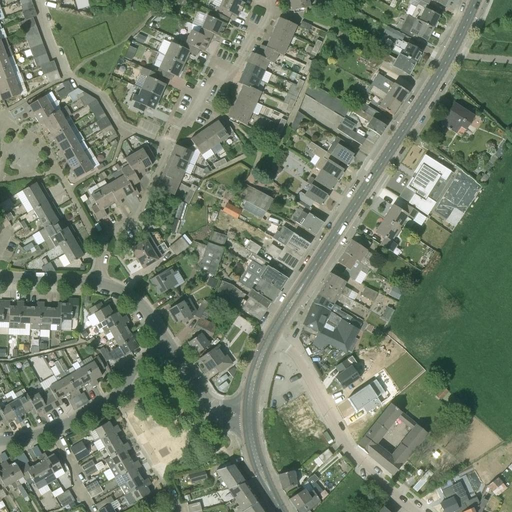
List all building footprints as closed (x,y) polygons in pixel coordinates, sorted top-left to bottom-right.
[(234,0),(221,0),(216,13),(228,19),(230,13),(237,17),(243,4),(234,0)] [(308,0),(288,0),(291,11),(310,7),(308,0)] [(419,1),(411,17),(415,19),(418,21),(433,28),(439,16),(426,9),(428,5),(419,0),(419,1)] [(131,3),(133,9),(140,7),(139,1),(131,3)] [(27,9),(29,13),(30,12),(35,11),(31,2),(22,6),(24,10),(27,9)] [(35,11),(30,12),(29,13),(27,9),(24,10),(21,11),(24,20),(32,18),(37,16),(35,11)] [(206,15),(200,28),(212,34),(219,37),(228,19),(216,13),(215,12),(213,18),(206,15)] [(21,32),(36,27),(32,18),(24,20),(17,23),(21,32)] [(275,28),(292,36),(296,26),(279,18),(275,28)] [(415,19),(408,32),(426,41),(433,28),(418,21),(415,19)] [(308,31),(310,26),(301,22),(299,27),(308,31)] [(24,41),(26,40),(39,36),(36,27),(21,32),(24,41)] [(190,30),(185,44),(199,50),(204,52),(212,34),(200,28),(198,34),(190,30)] [(288,45),(292,36),(275,28),(270,38),(288,45)] [(404,35),(399,32),(394,30),(390,36),(401,42),(404,35)] [(138,34),(135,41),(143,44),(145,38),(138,34)] [(29,50),(42,45),(39,36),(26,40),(29,50)] [(278,54),(283,56),(288,45),(270,38),(266,48),(278,53),(278,54)] [(170,42),(164,56),(183,64),(189,52),(196,56),(199,50),(185,44),(183,48),(170,42)] [(400,55),(414,63),(421,52),(406,44),(400,55)] [(33,58),(46,54),(42,45),(29,50),(33,58)] [(274,64),(278,54),(278,53),(266,48),(261,45),(257,55),(256,56),(269,61),(268,62),(274,64)] [(369,59),(380,65),(383,61),(408,75),(414,63),(400,55),(398,54),(395,59),(378,50),(376,53),(373,52),(369,59)] [(247,63),(264,71),(268,62),(269,61),(256,56),(257,55),(251,53),(247,63)] [(39,66),(49,63),(46,54),(33,58),(36,67),(39,66)] [(164,56),(156,74),(157,75),(170,81),(173,75),(177,77),(183,64),(164,56)] [(0,70),(10,67),(6,58),(0,60),(0,70)] [(365,65),(368,67),(377,72),(380,65),(369,59),(365,65)] [(45,75),(57,70),(53,61),(49,63),(39,66),(42,76),(45,75)] [(260,81),(264,71),(247,63),(242,73),(260,81)] [(0,80),(13,76),(10,67),(0,70),(0,80)] [(145,77),(140,89),(159,98),(165,85),(154,80),(157,75),(156,74),(142,68),(140,74),(145,77)] [(57,70),(45,75),(48,85),(52,83),(60,80),(57,70)] [(255,91),(256,90),(260,81),(242,73),(238,83),(243,86),(243,85),(255,91)] [(0,91),(16,85),(13,76),(0,80),(0,91)] [(372,87),(400,105),(408,93),(393,83),(389,89),(379,82),(376,80),(372,87)] [(287,93),(296,98),(301,88),(296,85),(292,83),(287,93)] [(304,95),(309,98),(316,86),(315,86),(309,83),(308,86),(304,95)] [(379,106),(378,106),(393,116),(400,105),(372,87),(372,88),(364,83),(361,90),(373,98),(371,102),(379,106)] [(16,85),(0,91),(0,96),(2,101),(20,95),(16,85)] [(260,92),(256,90),(255,91),(243,85),(243,86),(238,95),(256,103),(261,92),(260,92)] [(73,91),(70,86),(64,89),(62,90),(57,93),(60,99),(65,96),(67,94),(73,91)] [(309,98),(314,101),(321,89),(316,86),(309,98)] [(67,94),(72,103),(78,99),(76,96),(83,92),(76,89),(73,91),(67,94)] [(137,96),(134,95),(131,100),(134,102),(132,107),(143,112),(146,107),(153,110),(159,98),(140,89),(137,96)] [(314,101),(319,104),(326,92),(322,90),(321,89),(314,101)] [(84,107),(87,105),(96,100),(83,92),(76,96),(78,99),(79,99),(84,107)] [(319,104),(323,107),(331,95),(326,92),(319,104)] [(287,105),(292,107),(296,98),(287,93),(283,103),(287,105)] [(251,113),(256,103),(238,95),(234,105),(251,113)] [(323,107),(328,110),(336,98),(331,95),(323,107)] [(28,114),(29,117),(49,105),(44,96),(28,106),(31,112),(28,114)] [(333,113),(341,101),(336,98),(328,110),(333,113)] [(96,100),(87,105),(89,109),(98,103),(96,100)] [(333,113),(338,116),(346,104),(341,101),(333,113)] [(354,107),(365,113),(368,107),(358,101),(354,107)] [(465,131),(474,117),(453,103),(448,111),(450,112),(439,129),(440,129),(442,125),(448,129),(447,129),(455,135),(460,127),(465,131)] [(343,119),(343,118),(345,115),(348,110),(351,106),(346,104),(338,116),(343,119)] [(39,123),(38,123),(54,113),(49,105),(29,117),(31,120),(35,118),(38,123),(39,123)] [(249,116),(251,113),(234,105),(228,118),(245,126),(249,116)] [(40,126),(44,124),(47,129),(63,119),(69,116),(71,115),(66,106),(58,111),(58,110),(54,113),(38,123),(39,123),(40,126)] [(368,123),(365,127),(379,137),(386,127),(365,113),(354,107),(351,106),(348,110),(350,112),(368,123)] [(293,134),(304,116),(297,112),(290,129),(293,134)] [(95,118),(97,122),(106,117),(104,114),(99,116),(95,118)] [(100,131),(110,125),(106,117),(97,122),(95,122),(100,131)] [(352,132),(352,131),(355,125),(343,118),(343,119),(339,124),(350,131),(352,132)] [(46,136),(48,139),(68,127),(63,119),(47,129),(50,134),(46,136)] [(227,135),(232,131),(229,127),(224,131),(217,121),(208,127),(219,143),(228,137),(227,135)] [(346,136),(350,131),(339,124),(336,129),(346,136)] [(108,133),(110,137),(115,133),(110,125),(100,131),(103,136),(108,133)] [(53,140),(56,145),(73,136),(68,127),(48,139),(50,142),(53,140)] [(215,148),(214,146),(219,143),(208,127),(199,133),(210,149),(211,149),(212,150),(215,148)] [(346,136),(351,139),(355,133),(352,131),(352,132),(350,131),(346,136)] [(197,149),(201,156),(210,149),(199,133),(190,140),(194,145),(197,149)] [(361,146),(365,140),(355,133),(351,139),(361,146)] [(56,153),(57,155),(78,144),(73,136),(56,145),(59,151),(56,153)] [(335,158),(347,167),(353,158),(351,156),(352,155),(344,149),(347,145),(349,147),(350,146),(336,137),(326,152),(335,158)] [(63,157),(66,162),(83,152),(78,144),(57,155),(60,159),(63,157)] [(170,155),(188,163),(192,153),(197,149),(194,145),(186,150),(175,145),(170,155)] [(134,154),(145,174),(148,172),(146,169),(152,166),(149,161),(154,158),(147,146),(134,154)] [(320,170),(338,182),(343,173),(340,172),(342,170),(331,163),(335,158),(326,152),(326,153),(316,146),(314,149),(324,156),(323,158),(326,161),(320,170)] [(66,169),(67,172),(87,161),(83,152),(66,162),(69,167),(66,169)] [(140,173),(142,176),(145,174),(134,154),(124,159),(128,166),(128,165),(135,176),(135,175),(140,173)] [(183,173),(188,163),(170,155),(166,165),(183,173)] [(425,155),(413,173),(416,174),(413,179),(412,178),(405,188),(414,193),(408,203),(426,216),(435,203),(426,198),(439,178),(444,181),(450,172),(425,155)] [(87,161),(67,172),(69,175),(73,173),(76,179),(92,169),(87,161)] [(128,166),(120,170),(123,176),(124,176),(135,196),(138,194),(133,185),(139,182),(135,175),(135,176),(128,165),(128,166)] [(179,183),(183,173),(166,165),(162,175),(179,183)] [(282,170),(277,165),(271,171),(276,176),(282,170)] [(310,177),(306,183),(310,185),(315,188),(319,183),(328,190),(330,189),(332,190),(338,182),(320,170),(314,180),(310,177)] [(173,196),(179,183),(162,175),(156,188),(173,196)] [(130,194),(132,198),(135,196),(124,176),(123,176),(115,181),(125,197),(130,194)] [(120,200),(125,197),(115,181),(107,185),(119,206),(122,204),(120,200)] [(22,191),(28,201),(45,191),(41,184),(37,186),(35,183),(22,191)] [(246,202),(265,213),(272,200),(243,183),(236,196),(245,201),(246,202)] [(116,207),(119,206),(107,185),(99,190),(108,207),(114,204),(116,207)] [(296,198),(304,203),(307,198),(318,205),(320,204),(322,205),(328,197),(315,189),(315,188),(310,185),(304,195),(300,192),(296,198)] [(103,210),(108,207),(99,190),(90,195),(96,205),(91,208),(98,220),(106,216),(103,210)] [(33,210),(46,203),(45,200),(48,198),(45,191),(28,201),(33,210)] [(193,193),(189,191),(183,202),(188,204),(193,193)] [(160,211),(163,200),(156,198),(153,209),(160,211)] [(310,207),(304,203),(297,198),(295,201),(308,210),(310,207)] [(173,199),(169,202),(174,207),(177,203),(173,199)] [(265,213),(246,202),(242,209),(261,220),(265,213)] [(33,210),(38,220),(55,210),(51,203),(48,205),(46,203),(33,210)] [(384,219),(399,229),(407,217),(413,221),(418,212),(406,205),(402,212),(392,206),(384,219)] [(55,210),(38,220),(44,229),(57,221),(55,219),(59,216),(55,210)] [(13,219),(10,212),(5,215),(9,221),(13,219)] [(308,214),(300,225),(315,235),(322,224),(308,214)] [(391,242),(399,229),(384,219),(375,233),(384,239),(380,245),(392,253),(397,245),(391,242)] [(175,220),(171,232),(176,233),(179,221),(175,220)] [(45,241),(49,239),(53,236),(54,236),(66,228),(62,221),(58,224),(57,221),(44,229),(38,232),(43,242),(45,241)] [(59,245),(72,238),(70,235),(74,233),(70,226),(66,228),(54,236),(53,236),(49,239),(54,248),(59,245)] [(284,246),(300,257),(309,245),(282,227),(278,233),(288,240),(284,246)] [(216,231),(211,241),(226,247),(230,237),(216,231)] [(131,249),(137,259),(156,247),(163,242),(157,232),(147,234),(142,237),(145,241),(131,249)] [(363,266),(368,269),(369,269),(375,273),(379,267),(363,257),(366,251),(366,250),(370,243),(355,234),(343,252),(363,266)] [(181,237),(168,247),(176,257),(188,247),(188,246),(182,239),(181,237)] [(59,245),(64,254),(81,245),(77,238),(73,240),(72,238),(59,245)] [(244,248),(252,253),(252,252),(256,255),(260,247),(249,240),(248,241),(246,245),(244,248)] [(232,241),(229,245),(241,252),(243,247),(232,241)] [(189,267),(197,270),(206,245),(198,243),(189,267)] [(206,245),(197,270),(214,276),(223,249),(207,243),(206,245)] [(271,244),(265,252),(292,270),(300,257),(284,246),(281,251),(271,244)] [(25,252),(18,245),(11,259),(13,259),(25,252)] [(81,245),(64,254),(70,264),(83,257),(81,254),(85,251),(81,245)] [(156,247),(137,259),(143,269),(162,257),(156,247)] [(365,274),(368,269),(363,266),(343,252),(337,262),(346,268),(342,274),(354,281),(360,271),(365,274)] [(256,268),(253,274),(278,291),(286,279),(266,266),(262,272),(256,268)] [(158,295),(177,284),(173,276),(176,274),(172,267),(150,281),(158,295)] [(351,291),(343,286),(345,282),(329,273),(323,284),(347,298),(351,291)] [(248,297),(248,298),(266,310),(270,303),(271,303),(278,291),(253,274),(244,286),(250,290),(246,296),(248,297)] [(223,302),(234,286),(222,281),(214,296),(223,302)] [(347,298),(323,284),(317,294),(333,304),(337,298),(340,300),(338,302),(349,308),(353,301),(347,298)] [(407,292),(410,294),(415,286),(412,284),(407,292)] [(392,286),(388,294),(397,299),(402,291),(392,286)] [(361,295),(373,301),(377,293),(365,287),(361,295)] [(332,307),(333,304),(317,294),(312,304),(328,311),(348,323),(351,317),(332,307)] [(242,308),(241,309),(259,321),(266,310),(248,298),(245,302),(242,300),(239,306),(242,308)] [(71,319),(77,319),(78,299),(68,299),(68,304),(61,304),(60,320),(61,320),(71,321),(71,319)] [(183,323),(193,318),(191,314),(196,311),(189,299),(185,302),(185,301),(168,311),(175,323),(181,319),(183,323)] [(0,322),(8,323),(9,316),(10,316),(10,307),(9,307),(9,302),(0,301),(0,322)] [(8,329),(19,329),(20,302),(17,302),(16,307),(10,307),(10,316),(9,316),(8,323),(8,329)] [(25,324),(29,324),(30,324),(31,308),(23,307),(23,302),(20,302),(19,329),(25,330),(25,324)] [(29,330),(39,330),(40,303),(37,303),(37,308),(31,308),(30,324),(29,324),(29,330)] [(43,325),(50,325),(51,309),(43,308),(44,303),(40,303),(39,330),(43,330),(43,325)] [(98,324),(103,321),(117,312),(116,310),(111,312),(108,306),(103,308),(100,303),(88,309),(91,315),(93,314),(98,324)] [(60,331),(60,330),(61,320),(60,320),(61,304),(60,304),(57,304),(57,309),(51,309),(50,325),(56,325),(56,331),(60,331)] [(358,330),(348,325),(349,324),(348,323),(328,311),(312,304),(308,314),(303,326),(318,332),(316,337),(346,352),(351,343),(358,330)] [(199,319),(200,318),(205,309),(199,306),(194,316),(199,319)] [(386,307),(382,316),(387,319),(392,311),(386,307)] [(106,326),(101,329),(103,332),(127,319),(125,316),(121,318),(117,312),(103,321),(106,326)] [(211,337),(216,327),(200,318),(199,319),(194,329),(201,333),(200,334),(187,343),(196,355),(209,345),(204,339),(209,336),(211,337)] [(113,338),(127,330),(124,324),(128,322),(127,319),(103,332),(105,336),(110,332),(113,338)] [(113,338),(119,347),(137,337),(135,334),(131,336),(127,330),(113,338)] [(85,331),(80,334),(84,339),(88,336),(85,331)] [(137,337),(119,347),(124,356),(138,348),(134,342),(139,339),(137,337)] [(92,338),(85,342),(92,346),(96,344),(92,338)] [(59,343),(59,347),(76,343),(76,339),(59,343)] [(232,364),(219,345),(199,359),(208,372),(214,367),(219,374),(232,364)] [(364,376),(357,365),(359,364),(354,356),(338,367),(336,368),(341,375),(336,379),(343,390),(364,376)] [(81,362),(95,386),(98,384),(95,380),(101,376),(99,372),(104,369),(99,358),(93,361),(90,357),(81,362)] [(78,390),(83,386),(75,372),(69,375),(60,359),(57,361),(77,396),(80,394),(78,390)] [(74,398),(77,396),(57,361),(53,363),(59,374),(55,377),(58,382),(57,382),(65,397),(72,393),(74,398)] [(89,383),(92,387),(95,386),(81,362),(78,364),(80,369),(75,372),(83,386),(89,383)] [(8,364),(3,366),(6,373),(11,371),(8,364)] [(236,371),(233,367),(227,371),(233,378),(236,371)] [(154,386),(157,387),(160,385),(161,382),(159,379),(156,379),(153,380),(152,384),(154,386)] [(384,393),(376,381),(347,399),(355,412),(363,407),(366,412),(379,404),(375,399),(384,393)] [(47,398),(53,409),(62,404),(60,400),(65,397),(57,382),(48,387),(52,395),(47,398)] [(441,401),(449,392),(443,387),(435,396),(441,401)] [(29,398),(28,399),(36,414),(43,410),(45,414),(53,409),(47,398),(42,400),(38,393),(29,398)] [(31,410),(34,415),(36,414),(28,399),(29,398),(26,394),(17,399),(25,414),(31,410)] [(19,417),(25,414),(17,399),(13,401),(10,396),(5,399),(18,424),(22,421),(19,417)] [(13,420),(16,425),(18,424),(5,399),(2,401),(4,406),(0,408),(0,411),(7,424),(13,420)] [(284,415),(290,426),(309,415),(303,404),(298,406),(295,401),(285,407),(288,412),(284,415)] [(393,476),(400,466),(401,467),(427,434),(391,404),(357,446),(393,476)] [(94,430),(100,439),(118,429),(116,426),(112,428),(108,422),(94,430)] [(105,448),(119,440),(115,434),(120,431),(118,429),(100,439),(105,448)] [(119,440),(105,448),(110,457),(128,446),(126,443),(122,446),(119,440)] [(73,455),(85,448),(81,442),(70,449),(73,455)] [(104,460),(110,469),(129,458),(125,452),(130,449),(128,446),(110,457),(104,460)] [(85,448),(73,455),(77,461),(89,455),(85,448)] [(317,457),(322,463),(323,464),(332,455),(327,449),(317,457)] [(41,455),(52,474),(61,468),(53,454),(47,458),(44,454),(41,455)] [(55,479),(52,474),(41,455),(39,457),(41,461),(35,465),(46,485),(55,479)] [(110,469),(115,478),(138,464),(137,461),(132,464),(129,458),(110,469)] [(83,472),(94,466),(91,460),(80,467),(83,472)] [(22,477),(18,469),(15,463),(8,466),(6,462),(3,463),(16,487),(23,499),(27,496),(20,485),(17,480),(22,477)] [(10,484),(13,489),(16,487),(3,463),(0,465),(3,470),(0,471),(0,478),(2,483),(4,487),(10,484)] [(30,477),(37,490),(46,485),(35,465),(29,468),(27,464),(18,469),(22,477),(24,481),(30,477)] [(120,487),(139,475),(136,470),(140,467),(138,464),(115,478),(120,487)] [(221,484),(223,482),(227,489),(228,489),(245,483),(233,465),(215,471),(220,478),(218,479),(221,484)] [(86,478),(98,471),(94,466),(83,472),(86,478)] [(188,476),(190,483),(206,478),(204,471),(188,476)] [(281,489),(297,485),(293,471),(277,475),(281,489)] [(311,476),(307,481),(310,486),(318,479),(314,474),(311,477),(311,476)] [(129,492),(130,492),(149,482),(147,479),(142,481),(139,475),(120,487),(125,495),(129,492)] [(498,478),(486,486),(491,492),(502,483),(498,478)] [(88,493),(100,486),(96,481),(84,488),(88,493)] [(130,492),(135,502),(149,493),(146,487),(150,485),(149,482),(130,492)] [(227,489),(235,502),(243,497),(244,497),(251,492),(245,483),(228,489),(227,489)] [(443,511),(450,511),(463,506),(462,504),(464,503),(467,510),(471,508),(476,506),(478,503),(476,497),(468,501),(464,493),(458,496),(453,485),(450,487),(441,491),(446,501),(440,504),(443,511)] [(91,499),(103,492),(100,486),(88,493),(91,499)] [(59,503),(71,496),(68,490),(56,497),(59,503)] [(319,501),(312,490),(306,495),(303,490),(288,500),(296,511),(306,511),(314,507),(319,501)] [(233,508),(233,511),(243,511),(258,502),(251,492),(244,497),(243,497),(235,502),(238,506),(233,508)] [(59,503),(62,508),(74,501),(71,496),(59,503)] [(98,511),(110,504),(107,498),(95,505),(98,511)] [(481,511),(486,501),(481,498),(478,503),(476,506),(471,508),(467,510),(463,511),(481,511)] [(188,511),(194,511),(201,510),(199,502),(187,505),(188,511)] [(243,511),(264,511),(258,502),(243,511)]
